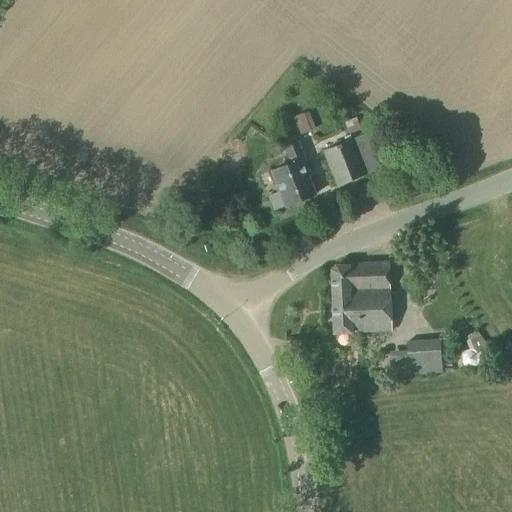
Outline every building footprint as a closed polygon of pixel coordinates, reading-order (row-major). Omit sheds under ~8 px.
[(300,136),(315,129),(307,111),(292,118),(300,136)] [(362,135),(355,118),(343,123),(351,140),(323,151),(337,186),(365,175),(379,169),(366,134),(362,135)] [(285,207),(314,196),(308,178),(311,177),(297,143),(280,149),(287,166),(271,172),(279,192),(268,197),(274,211),(285,207)] [(352,333),(390,332),(388,264),(348,265),(348,266),(334,267),(330,270),(331,292),(333,335),(352,334),(352,333)] [(390,377),(440,374),(439,341),(404,342),(405,352),(389,353),(390,377)]
